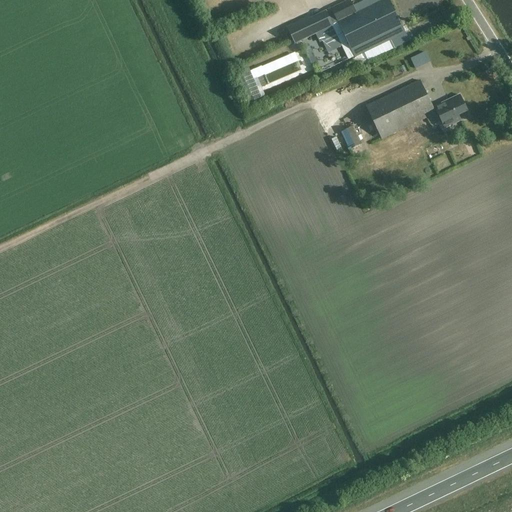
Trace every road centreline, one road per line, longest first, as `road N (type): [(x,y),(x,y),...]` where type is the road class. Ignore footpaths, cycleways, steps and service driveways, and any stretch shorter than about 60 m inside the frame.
road 1 (track): [(373,97),(307,104),(0,251)]
road 2 (motorway): [(511,456),(395,511)]
